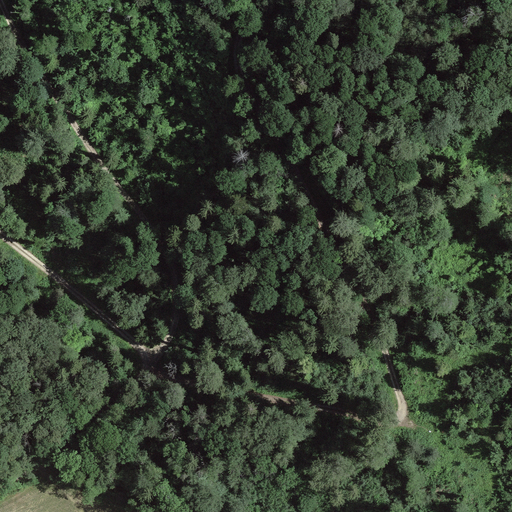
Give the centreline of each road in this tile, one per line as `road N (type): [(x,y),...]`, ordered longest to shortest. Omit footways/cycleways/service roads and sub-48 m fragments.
road 1 (track): [(247,0),(238,43),(243,82),(362,296),(393,374),(399,415),(383,421),(224,389),(156,360)]
road 2 (track): [(0,0),(172,268),(176,317),(156,360)]
road 3 (track): [(0,234),(156,360)]
road 4 (track): [(156,360),(37,459)]
